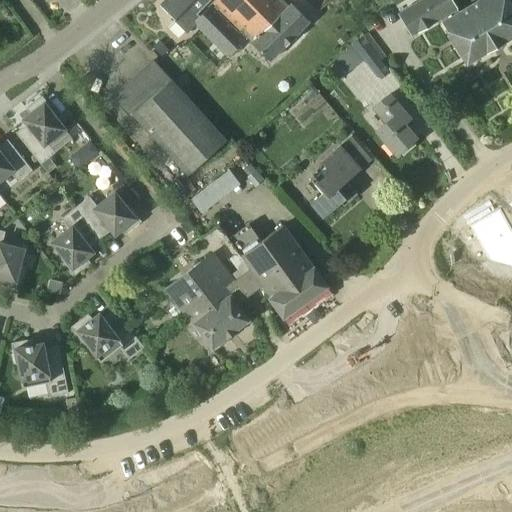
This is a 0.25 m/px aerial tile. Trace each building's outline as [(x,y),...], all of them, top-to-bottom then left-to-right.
[(165,0),(161,5),(175,19),(174,22),(187,34),(195,26),(195,25),(193,23),(199,17),(190,7),(196,0),(165,0)] [(195,25),(195,26),(211,41),(198,55),(203,59),(216,47),(220,50),(213,57),(220,63),(226,57),(227,57),(247,38),(251,42),(270,61),(289,42),(245,0),(217,0),(213,5),(212,4),(199,17),(193,23),(195,25)] [(283,0),(245,0),(289,42),(309,22),(290,3),(288,5),(283,0)] [(309,0),(318,10),(331,0),(309,0)] [(479,0),(459,13),(450,0),(420,0),(399,13),(412,35),(441,17),(444,22),(442,23),(466,64),(511,35),(511,9),(506,0),(479,0)] [(352,46),(348,49),(343,52),(354,67),(363,61),(376,78),(381,80),(390,72),(362,36),(351,44),(352,46)] [(226,141),(171,80),(155,62),(116,97),(134,116),(187,175),(226,141)] [(386,123),(375,132),(395,155),(399,152),(403,156),(416,145),(412,141),(416,138),(404,124),(410,118),(390,94),(373,109),(386,123)] [(47,143),(65,129),(53,114),(55,112),(42,96),(26,109),(29,114),(23,119),(26,124),(15,133),(40,164),(55,153),(47,143)] [(314,182),(323,192),(310,203),(323,217),(340,202),(344,206),(357,194),(346,181),(360,169),(372,158),(352,134),(339,145),(320,162),(325,168),(315,177),(313,175),(309,179),(313,183),(314,182)] [(0,180),(10,172),(18,182),(32,170),(7,139),(0,145),(0,180)] [(97,155),(89,145),(70,160),(78,170),(97,155)] [(511,180),(494,192),(511,221),(511,180)] [(195,198),(204,210),(213,203),(205,191),(195,198)] [(89,196),(75,207),(100,239),(110,230),(114,235),(121,230),(125,234),(141,222),(128,205),(126,207),(114,192),(97,206),(89,196)] [(100,239),(75,207),(61,219),(69,228),(51,242),(63,257),(61,259),(74,275),(90,262),(86,258),(93,252),(89,247),(100,239)] [(511,231),(500,209),(471,226),(490,261),(511,266),(511,231)] [(249,224),(231,236),(252,267),(251,268),(263,285),(271,297),(269,298),(283,318),(328,287),(313,266),(312,267),(283,225),(261,241),(249,224)] [(19,268),(23,249),(2,243),(5,232),(0,230),(0,284),(16,288),(21,268),(19,268)] [(230,257),(243,274),(250,269),(237,251),(230,257)] [(238,290),(232,282),(211,254),(166,288),(187,316),(192,311),(199,320),(238,290)] [(192,311),(187,316),(192,323),(192,322),(212,348),(249,321),(239,307),(248,300),(246,298),(263,285),(251,268),(232,282),(238,290),(199,320),(192,311)] [(48,291),(59,294),(62,282),(51,280),(48,291)] [(128,359),(144,348),(114,309),(102,318),(99,313),(92,318),(88,314),(71,327),(84,344),(86,343),(100,361),(119,347),(128,359)] [(49,397),(68,393),(58,346),(43,349),(42,343),(34,345),(32,339),(11,343),(15,364),(18,364),(23,387),(46,382),(49,397)]
